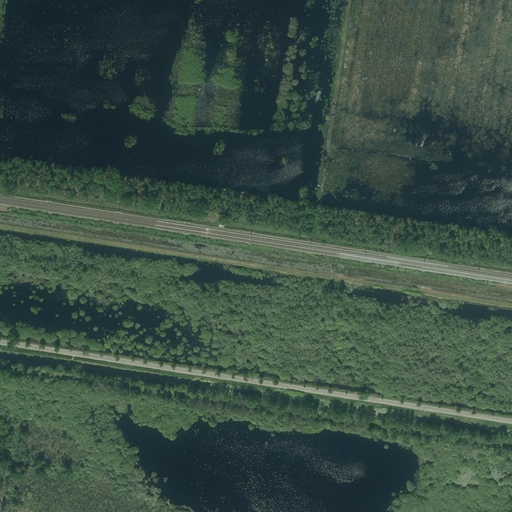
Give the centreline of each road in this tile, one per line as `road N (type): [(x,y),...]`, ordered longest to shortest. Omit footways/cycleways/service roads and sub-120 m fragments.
road 1 (track): [(0,225),(511,305)]
road 2 (tertiary): [(511,421),(0,342)]
road 3 (track): [(348,0),(319,198)]
